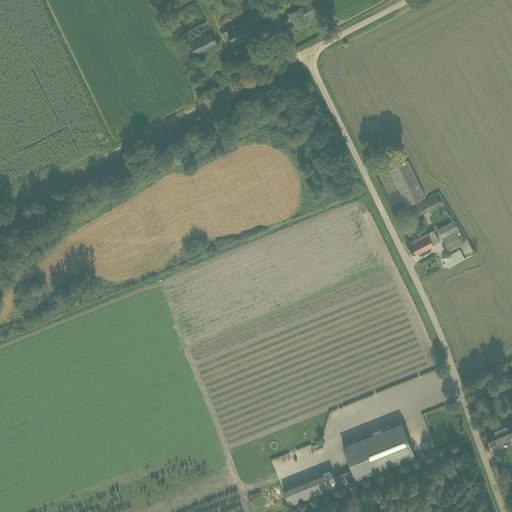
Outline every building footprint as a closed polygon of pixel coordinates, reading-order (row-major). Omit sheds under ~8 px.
[(294,0),(288,3),(291,11),(289,12),(280,17),(283,23),(292,19),(296,26),(309,20),(307,17),(315,13),(309,2),(306,3),(304,0),(294,0)] [(223,3),(214,7),(218,14),(227,10),(223,3)] [(250,13),(252,18),(246,20),(246,21),(221,33),(228,45),(252,33),(248,24),(253,22),(253,21),(268,15),(264,6),(250,13)] [(195,54),(216,43),(211,33),(189,44),(195,54)] [(425,196),(407,160),(389,169),(407,205),(425,196)] [(413,218),(441,203),(436,194),(409,209),(413,218)] [(461,241),(464,239),(454,220),(437,229),(442,238),(442,237),(449,251),(462,244),(461,241)] [(433,230),(409,242),(415,254),(433,245),(439,241),(433,230)] [(443,258),(446,263),(444,264),(445,267),(447,266),(448,267),(464,259),(464,258),(463,255),(463,256),(460,250),(443,258)] [(511,420),(511,421),(485,432),(491,446),(511,437),(511,420)] [(356,478),(414,455),(401,422),(343,445),(356,478)] [(331,470),(284,490),(290,504),(337,485),(331,470)]
